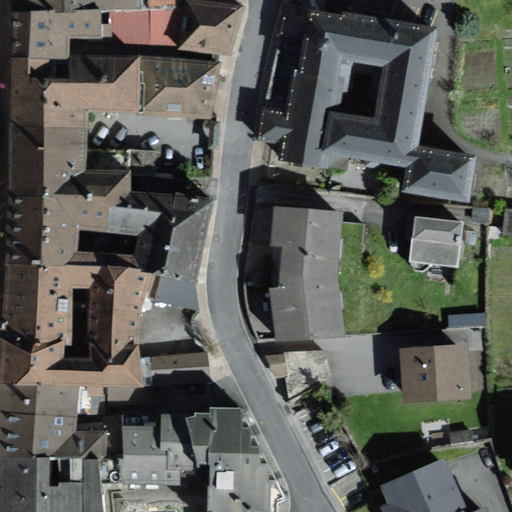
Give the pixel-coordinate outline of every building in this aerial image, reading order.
[(129,0),(14,0),(16,11),(98,13),(129,13),(129,0)] [(234,7),(179,0),(173,46),(228,53),(234,7)] [(464,205),(472,163),(408,150),(431,33),(305,9),(292,74),(285,112),(260,108),(253,143),(278,147),(275,161),(314,168),(317,153),(326,155),(402,170),(398,192),(464,205)] [(64,39),(98,40),(98,13),(16,11),(14,60),(46,60),(64,60),(64,39)] [(86,130),(86,112),(134,114),(135,61),(64,60),(64,80),(45,80),(46,60),(14,60),(12,102),(11,127),(86,130)] [(218,66),(135,61),(134,114),(209,118),(218,66)] [(84,171),(86,130),(11,127),(10,156),(9,184),(8,192),(129,197),(129,184),(130,173),(84,171)] [(150,274),(144,299),(194,311),(188,281),(212,201),(129,197),(8,192),(6,230),(5,262),(76,265),(133,268),(150,274)] [(341,213),(277,207),(274,244),(284,245),(283,289),(273,289),(277,338),(342,333),(335,277),(341,213)] [(460,223),(417,218),(412,259),(455,265),(460,223)] [(5,262),(4,280),(3,296),(1,346),(0,368),(0,382),(76,386),(143,387),(208,381),(206,354),(158,356),(140,357),(133,321),(144,299),(150,274),(133,268),(76,265),(5,262)] [(464,348),(403,351),(406,399),(467,395),(464,348)] [(0,455),(102,461),(103,431),(74,430),(76,386),(0,382),(0,455)] [(204,409),(201,417),(174,417),(189,486),(202,487),(201,511),(270,511),(271,507),(278,501),(268,480),(266,465),(257,465),(256,446),(249,446),(248,429),(239,428),(240,409),(204,409)] [(116,487),(163,487),(189,486),(174,417),(155,416),(154,424),(148,424),(143,424),(142,429),(118,427),(103,431),(102,461),(101,487),(116,487)] [(99,511),(101,487),(102,461),(0,455),(0,511),(99,511)] [(463,511),(444,462),(386,485),(394,505),(386,509),(387,511),(485,511),(484,509),(475,511),(463,511)]
